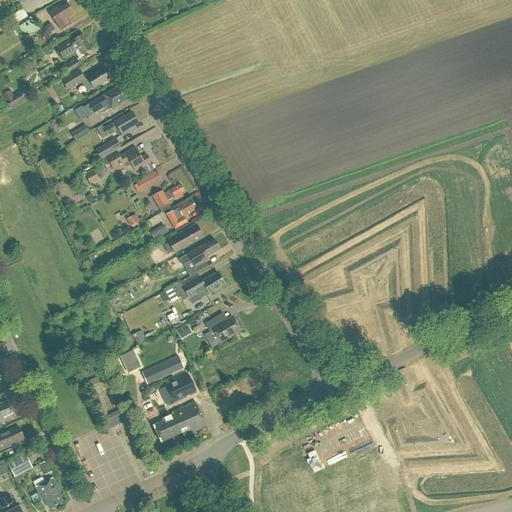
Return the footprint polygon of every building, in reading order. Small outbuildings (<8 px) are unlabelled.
[(61,30),(71,24),(67,18),(74,14),(67,4),(60,8),(59,6),(49,12),(61,30)] [(28,18),(22,8),(11,15),(17,24),(28,18)] [(92,49),(82,34),(70,42),(69,40),(57,48),(64,59),(79,50),(82,55),(92,49)] [(63,69),(67,75),(80,66),(77,60),(63,69)] [(84,78),(79,68),(61,79),(67,88),(84,78)] [(87,78),(93,88),(110,78),(103,68),(87,78)] [(12,94),(9,88),(0,93),(9,107),(23,99),(18,90),(12,94)] [(124,101),(117,88),(75,110),(80,120),(109,105),(111,109),(124,101)] [(132,127),(138,123),(132,112),(104,128),(108,135),(119,129),(123,135),(133,129),(132,127)] [(76,131),(71,134),(75,140),(80,137),(76,131)] [(93,151),(98,159),(118,147),(114,139),(93,151)] [(129,161),(135,171),(151,162),(147,154),(142,157),(136,147),(120,156),(117,150),(106,156),(114,170),(129,161)] [(93,171),(85,176),(89,183),(97,179),(93,171)] [(155,171),(134,183),(140,193),(161,181),(155,171)] [(153,195),(155,198),(162,210),(169,206),(167,203),(169,202),(167,198),(173,194),(175,197),(182,193),(180,190),(183,188),(179,182),(163,192),(162,189),(158,191),(158,192),(153,195)] [(174,229),(187,223),(183,216),(189,213),(188,211),(196,207),(191,200),(166,214),(174,229)] [(135,214),(125,219),(130,227),(139,221),(135,214)] [(196,225),(169,240),(167,240),(174,253),(203,237),(196,225)] [(156,229),(149,233),(153,240),(160,236),(156,229)] [(209,243),(208,242),(187,253),(188,254),(178,259),(182,266),(191,260),(198,272),(207,266),(204,261),(203,259),(206,257),(220,250),(214,240),(209,243)] [(198,276),(181,286),(186,294),(189,299),(205,289),(209,294),(225,284),(217,272),(202,281),(198,276)] [(179,283),(161,293),(165,301),(169,299),(171,302),(186,294),(181,286),(179,283)] [(171,313),(166,316),(169,322),(174,319),(171,313)] [(205,323),(210,332),(214,330),(221,341),(240,329),(232,316),(224,320),(220,314),(205,323)] [(187,325),(176,331),(181,340),(192,334),(187,325)] [(138,333),(132,336),(137,345),(143,342),(138,333)] [(133,352),(120,358),(128,374),(141,368),(133,352)] [(175,357),(139,374),(145,386),(181,369),(175,357)] [(188,374),(166,385),(173,401),(178,399),(180,403),(185,401),(183,396),(196,390),(188,374)] [(0,420),(5,418),(4,417),(12,413),(7,401),(0,403),(0,420)] [(162,421),(153,425),(160,442),(181,432),(182,436),(205,425),(206,425),(195,401),(187,405),(185,401),(180,403),(182,407),(171,413),(172,415),(161,419),(162,421)] [(0,435),(0,450),(10,446),(9,444),(23,438),(18,427),(0,435)] [(7,464),(14,477),(31,467),(24,455),(7,464)] [(52,473),(47,462),(39,465),(44,476),(52,473)] [(36,488),(42,499),(44,498),(49,508),(62,502),(57,492),(59,491),(52,479),(36,488)] [(21,511),(19,506),(14,508),(12,504),(14,504),(9,495),(0,499),(0,508),(1,510),(0,510),(0,511),(21,511)]
